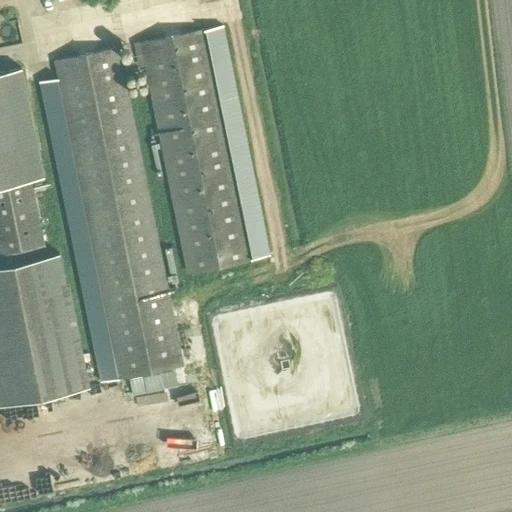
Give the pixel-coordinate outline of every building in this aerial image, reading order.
[(140,43),(188,273),(271,256),(223,24),(140,43)] [(61,75),(42,78),(103,381),(186,364),(121,45),(58,58),(61,75)] [(21,67),(0,71),(0,184),(31,178),(43,176),(21,67)] [(0,252),(44,244),(31,178),(0,184),(0,252)] [(59,252),(0,264),(0,401),(86,384),(59,252)] [(337,293),(213,314),(235,436),(362,413),(359,395),(351,396),(348,377),(351,377),(343,327),(337,293)]
